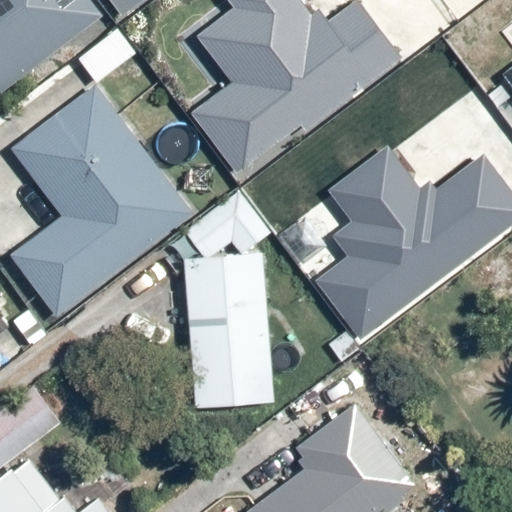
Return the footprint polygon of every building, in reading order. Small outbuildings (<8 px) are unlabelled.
[(0,0),(0,92),(99,15),(87,0),(0,0)] [(108,0),(119,15),(138,0),(108,0)] [(226,84),(191,112),(238,171),(299,122),(304,128),(400,50),(358,0),(344,0),(317,22),(298,0),(224,0),(230,7),(190,40),(226,84)] [(154,76),(119,26),(80,53),(97,79),(123,61),(140,85),(154,76)] [(40,295),(54,314),(190,211),(93,82),(9,145),(62,215),(10,254),(38,292),(40,295)] [(434,187),(391,131),(316,188),(340,219),(294,255),(362,345),(511,231),(511,176),(489,146),(434,187)] [(271,403),(260,252),(182,258),(193,409),(271,403)] [(30,303),(6,320),(0,312),(0,335),(11,328),(15,324),(31,346),(51,331),(30,303)] [(0,414),(0,472),(1,474),(0,475),(0,511),(109,511),(95,494),(73,511),(67,511),(22,457),(61,425),(32,388),(0,414)] [(379,511),(415,486),(354,405),(292,451),(303,466),(244,509),(246,511),(379,511)]
